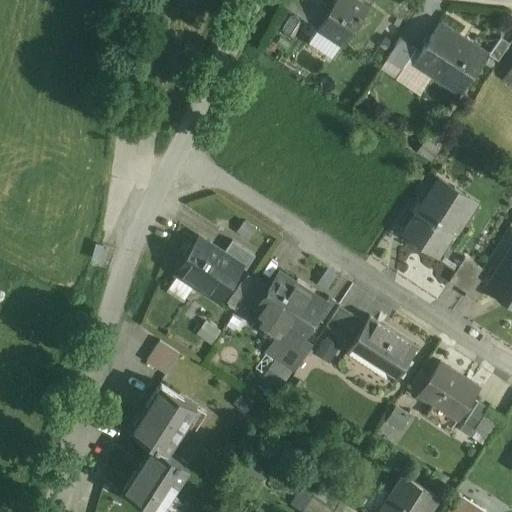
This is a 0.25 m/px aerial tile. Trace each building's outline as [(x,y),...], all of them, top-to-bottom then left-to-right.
[(321,0),(314,0),(302,19),(314,27),(328,5),(321,0)] [(331,0),(328,5),(314,27),(341,45),(366,6),(357,0),(331,0)] [(483,52),(438,24),(416,59),(432,69),(429,74),(458,92),(483,52)] [(500,36),(489,54),(498,60),(509,42),(500,36)] [(412,49),(400,41),(387,59),(400,68),(412,49)] [(471,200),(437,178),(403,232),(438,253),(471,200)] [(246,237),(253,227),(241,219),(234,229),(246,237)] [(223,251),(198,234),(182,257),(186,260),(175,275),(165,289),(182,300),(194,284),(216,299),(215,302),(217,304),(242,267),(243,264),(223,251)] [(254,254),(231,239),(223,251),(243,264),(242,267),(244,268),(254,254)] [(511,246),(487,284),(511,300),(511,246)] [(481,267),(464,256),(449,279),(465,290),(475,276),(481,267)] [(324,302),(279,272),(250,316),(277,334),(281,328),(300,340),(301,338),(315,317),(325,303),(324,302)] [(487,284),(475,276),(465,290),(464,292),(477,300),(487,284)] [(241,283),(232,297),(249,308),(264,284),(254,277),(247,287),(241,283)] [(339,304),(327,296),(324,302),(325,303),(315,317),(326,324),(339,304)] [(365,321),(339,304),(326,324),(325,325),(351,341),(365,321)] [(416,345),(369,315),(365,321),(351,341),(346,350),(393,381),(416,345)] [(202,318),(194,332),(210,341),(219,327),(202,318)] [(281,328),(277,334),(265,352),(274,359),(292,370),(294,372),(311,346),(301,338),(300,340),(281,328)] [(340,346),(326,337),(315,353),(329,363),(340,346)] [(162,392),(177,347),(155,339),(139,384),(162,392)] [(292,370),(274,359),(263,376),(280,388),(292,370)] [(477,386),(437,360),(416,392),(456,418),(477,386)] [(180,405),(161,392),(150,407),(143,403),(127,427),(151,443),(165,452),(196,407),(185,399),(180,405)] [(488,408),(476,400),(463,421),(475,428),(488,408)] [(408,413),(395,407),(387,422),(399,429),(408,413)] [(165,452),(151,443),(135,467),(140,471),(130,487),(150,501),(145,507),(152,511),(157,511),(188,468),(165,452)] [(421,511),(433,494),(403,474),(378,511),(421,511)] [(341,497),(321,484),(312,497),(332,510),(341,497)] [(482,511),(484,509),(457,491),(443,511),(482,511)] [(312,497),(304,509),(308,511),(330,511),(332,510),(312,497)]
